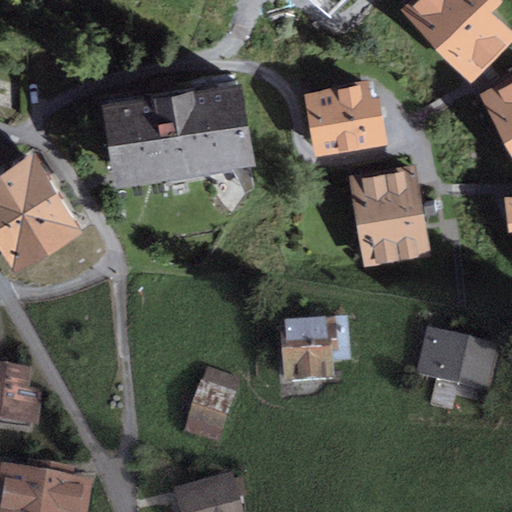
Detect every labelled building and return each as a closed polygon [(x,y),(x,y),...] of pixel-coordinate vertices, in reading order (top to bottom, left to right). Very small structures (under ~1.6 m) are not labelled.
[(434,23),(473,66),(511,29),(486,3),(489,0),(414,0),(412,3),(433,24),(434,23)] [(511,122),(511,78),(491,90),(506,116),(507,115),(511,122)] [(248,147),(237,79),(110,100),(122,167),(166,160),(166,163),(178,161),(180,174),(211,168),(209,153),(248,147)] [(370,101),(367,82),(315,91),(324,144),(384,135),(378,100),(370,101)] [(32,158),(0,176),(0,225),(16,253),(69,221),(32,158)] [(425,246),(412,168),(360,177),(364,202),(367,201),(371,229),(369,230),(373,255),(425,246)] [(437,209),(435,199),(425,201),(426,211),(437,209)] [(347,359),(345,322),(287,326),(291,381),(331,378),(330,360),(347,359)] [(423,372),(484,387),(493,347),(432,333),(423,372)] [(0,414),(34,419),(37,395),(24,394),(27,375),(0,370),(0,414)] [(206,385),(231,393),(235,382),(209,374),(206,385)] [(231,393),(206,385),(198,407),(226,415),(233,394),(231,393)] [(218,438),(226,415),(198,407),(191,429),(218,438)] [(34,467),(32,481),(11,478),(5,511),(67,511),(68,511),(70,511),(77,511),(82,488),(67,487),(69,473),(34,467)] [(236,511),(229,483),(183,495),(188,511),(236,511)]
